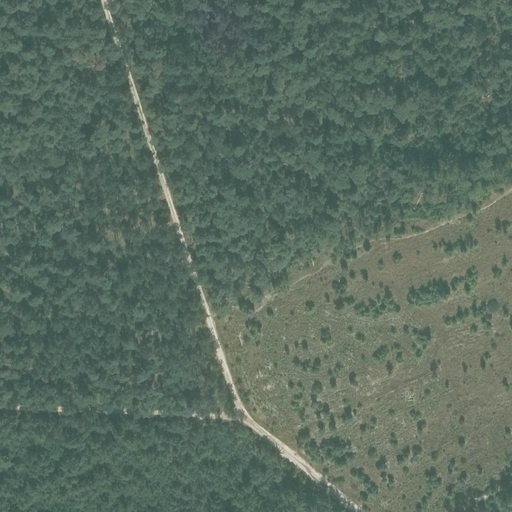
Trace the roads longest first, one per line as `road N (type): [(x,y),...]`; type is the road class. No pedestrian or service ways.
road 1 (track): [(101,0),(242,413),(361,511)]
road 2 (track): [(0,403),(242,413)]
